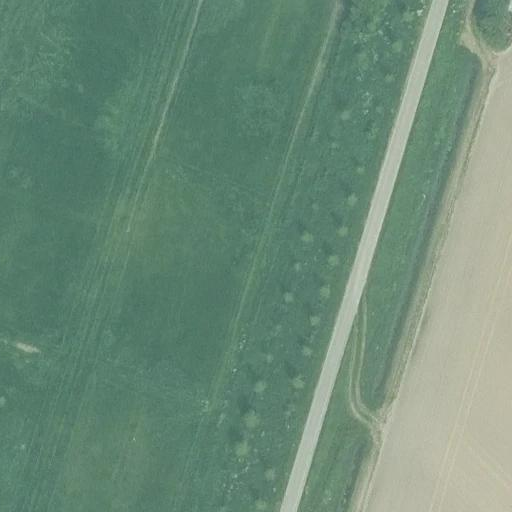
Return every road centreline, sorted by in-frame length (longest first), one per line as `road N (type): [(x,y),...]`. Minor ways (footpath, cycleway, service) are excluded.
road 1 (unclassified): [(286,511),(438,0)]
road 2 (track): [(365,244),(348,400),(362,421)]
